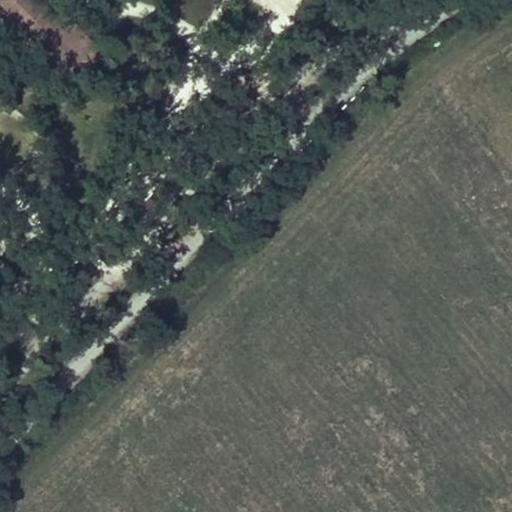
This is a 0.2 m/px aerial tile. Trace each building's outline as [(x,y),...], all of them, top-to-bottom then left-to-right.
[(0,0),(0,21),(63,88),(100,54),(86,39),(48,0),(0,0)] [(314,39),(276,78),(287,89),(325,50),(314,39)] [(199,143),(180,163),(196,179),(214,159),(199,143)] [(152,200),(115,238),(126,249),(163,211),(152,200)] [(83,262),(67,279),(80,290),(95,274),(83,262)] [(80,290),(67,279),(52,295),(65,307),(80,290)]
